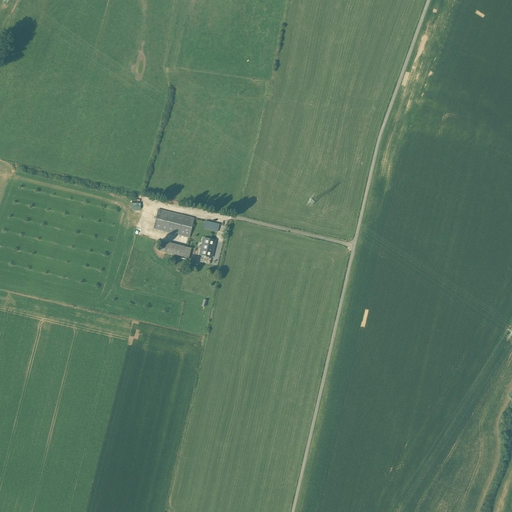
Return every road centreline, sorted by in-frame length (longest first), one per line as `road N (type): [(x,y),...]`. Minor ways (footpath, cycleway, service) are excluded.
road 1 (track): [(430,0),(383,125),(293,511)]
road 2 (track): [(158,204),(355,245)]
